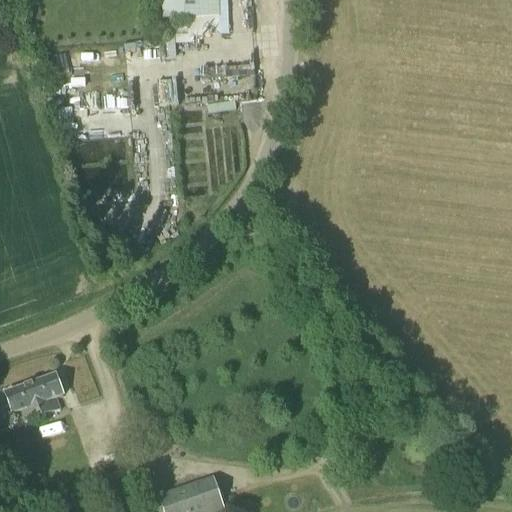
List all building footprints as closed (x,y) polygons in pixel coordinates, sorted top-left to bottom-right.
[(162,0),(163,19),(218,17),(217,0),(162,0)] [(159,32),(158,58),(171,59),(171,32),(159,32)] [(246,66),(193,65),(193,76),(246,77),(246,66)] [(252,130),(247,103),(236,105),(241,132),(252,130)] [(130,216),(132,204),(117,202),(115,214),(130,216)] [(23,426),(61,413),(56,401),(64,399),(56,377),(5,396),(13,417),(19,415),(23,426)] [(106,507),(136,495),(126,468),(95,480),(106,507)] [(162,511),(224,511),(213,480),(158,499),(162,511)]
